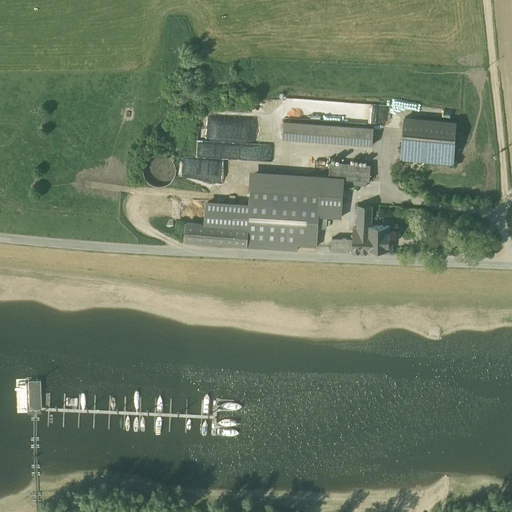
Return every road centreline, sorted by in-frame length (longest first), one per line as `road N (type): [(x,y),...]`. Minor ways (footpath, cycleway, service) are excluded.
road 1 (unclassified): [(0,231),(305,255),(511,260)]
road 2 (track): [(506,201),(487,0)]
